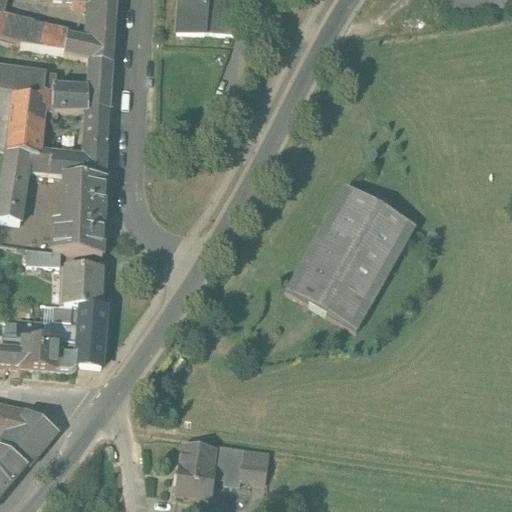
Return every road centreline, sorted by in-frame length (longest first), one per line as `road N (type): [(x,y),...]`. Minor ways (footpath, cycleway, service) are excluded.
road 1 (track): [(122,435),(511,480)]
road 2 (tertiary): [(352,0),(196,277)]
road 3 (residential): [(139,0),(131,196),(145,239),(196,277)]
road 4 (unknown): [(131,169),(163,158),(177,139),(222,0)]
road 5 (tertiary): [(196,277),(101,414)]
road 6 (tertiary): [(101,414),(27,511)]
